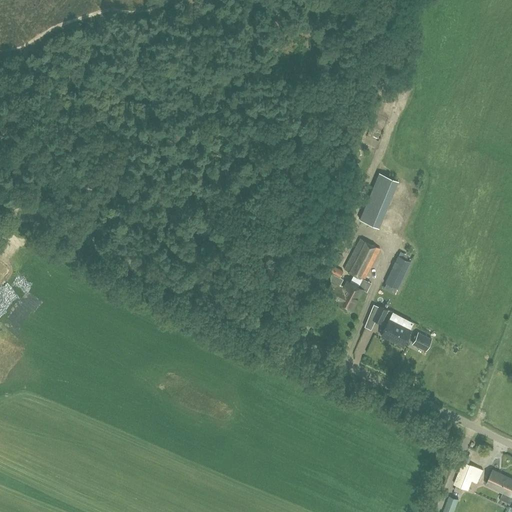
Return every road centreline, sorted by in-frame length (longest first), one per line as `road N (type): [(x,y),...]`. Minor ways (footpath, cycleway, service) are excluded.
road 1 (unclassified): [(511,445),(28,209),(0,231)]
road 2 (unknown): [(0,170),(136,165),(228,80),(270,0)]
